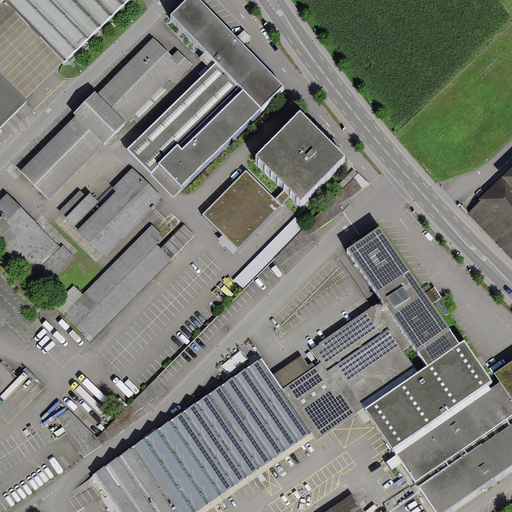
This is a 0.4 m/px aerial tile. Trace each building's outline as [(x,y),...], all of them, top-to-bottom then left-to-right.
[(0,0),(0,124),(129,0),(0,0)] [(283,89),(197,0),(187,0),(168,19),(214,67),(126,151),(170,197),(283,89)] [(157,40),(20,175),(48,202),(184,68),(157,40)] [(295,121),(254,167),(301,209),(342,164),(295,121)] [(511,171),(468,214),(511,258),(511,171)] [(134,174),(77,230),(103,256),(160,200),(134,174)] [(83,187),(58,213),(73,227),(98,201),(83,187)] [(7,196),(0,202),(0,250),(28,279),(59,249),(7,196)] [(151,224),(62,314),(90,341),(169,261),(154,246),(163,236),(151,224)] [(184,225),(158,251),(169,261),(195,235),(184,225)] [(257,360),(88,477),(112,511),(191,511),(309,431),(313,438),(363,404),(389,446),(491,379),(468,342),(459,348),(378,230),(345,254),(379,303),(371,308),(301,355),(269,377),(257,360)] [(0,274),(0,320),(25,346),(47,324),(0,274)] [(511,364),(497,375),(502,383),(511,397),(511,364)] [(511,397),(502,383),(397,456),(436,511),(444,511),(511,465),(511,397)] [(360,511),(350,496),(324,511),(360,511)]
